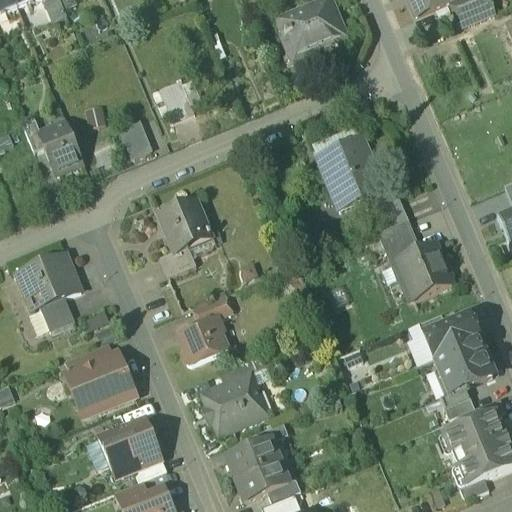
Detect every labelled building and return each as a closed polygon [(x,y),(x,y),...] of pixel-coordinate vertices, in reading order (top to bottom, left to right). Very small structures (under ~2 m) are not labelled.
[(13,0),(0,0),(0,16),(18,9),(13,0)] [(13,0),(18,9),(40,0),(13,0)] [(415,0),(416,2),(415,5),(421,18),(452,5),(463,1),(462,0),(415,0)] [(487,0),(462,0),(463,1),(452,5),(462,29),(494,16),(487,0)] [(330,1),(279,22),(286,39),(292,37),(303,63),(304,63),(302,58),(347,40),(330,1)] [(195,118),(187,97),(165,106),(174,127),(195,118)] [(129,162),(150,157),(143,125),(121,130),(129,162)] [(36,126),(23,132),(35,159),(46,154),(40,140),(42,139),(36,126)] [(42,139),(40,140),(46,154),(57,180),(85,168),(67,128),(42,139)] [(359,130),(311,144),(313,153),(362,139),(359,130)] [(385,194),(377,175),(374,176),(360,142),(317,159),(335,203),(352,196),(357,208),(371,202),(376,213),(400,203),(395,190),(385,194)] [(400,203),(376,213),(385,235),(409,225),(400,203)] [(197,206),(159,222),(173,258),(174,259),(188,253),(186,248),(211,237),(197,206)] [(511,214),(497,220),(511,253),(511,252),(511,214)] [(385,235),(378,238),(390,269),(393,268),(398,266),(398,265),(421,255),(409,225),(385,235)] [(211,237),(186,248),(188,253),(193,264),(196,261),(211,255),(213,250),(216,249),(211,237)] [(421,255),(398,265),(398,266),(393,268),(408,302),(414,305),(452,289),(435,249),(421,255)] [(188,253),(174,259),(173,258),(160,263),(168,283),(196,271),(193,264),(188,253)] [(67,261),(18,282),(33,318),(41,315),(65,305),(82,298),(81,296),(78,297),(70,279),(74,278),(67,261)] [(226,302),(193,315),(200,332),(218,324),(219,325),(231,321),(233,315),(232,313),(231,314),(226,302)] [(65,305),(41,315),(51,337),(74,328),(65,305)] [(86,335),(109,330),(105,314),(83,319),(86,335)] [(441,320),(419,330),(424,341),(446,331),(441,320)] [(446,331),(424,341),(434,364),(435,364),(478,346),(480,346),(470,321),(446,331)] [(200,332),(178,341),(185,356),(183,360),(187,370),(191,371),(228,356),(222,342),(224,338),(219,325),(218,324),(200,332)] [(478,346),(435,364),(450,398),(450,399),(466,393),(493,382),(487,367),(489,362),(486,357),(482,356),(478,346)] [(109,351),(66,369),(70,381),(114,363),(109,351)] [(70,381),(67,382),(73,397),(77,395),(85,413),(98,418),(134,403),(117,361),(114,363),(70,381)] [(253,366),(220,380),(224,391),(252,380),(252,381),(258,378),(253,366)] [(224,391),(201,401),(207,415),(203,416),(209,431),(213,429),(219,443),(269,422),(252,381),(252,380),(224,391)] [(466,393),(450,399),(450,398),(440,403),(449,426),(475,415),(466,393)] [(500,405),(476,415),(481,426),(496,420),(496,421),(505,417),(500,405)] [(140,414),(112,425),(117,436),(145,424),(140,414)] [(481,426),(444,441),(465,492),(465,493),(484,485),(511,473),(511,459),(510,454),(511,454),(511,453),(511,444),(507,442),(505,443),(496,421),(496,420),(481,426)] [(117,436),(98,444),(116,487),(135,479),(162,467),(163,467),(145,424),(117,436)] [(284,429),(245,446),(249,457),(271,447),(272,448),(289,442),(284,429)] [(249,457),(227,466),(232,476),(235,478),(238,486),(280,469),(272,448),(271,447),(249,457)] [(162,467),(135,479),(139,490),(167,478),(162,467)] [(280,469),(238,486),(242,495),(240,498),(245,508),(267,499),(289,490),(289,489),(280,469)] [(484,485),(465,493),(465,492),(460,494),(465,506),(489,497),(484,485)] [(289,490),(267,499),(272,510),(295,501),(301,498),(296,486),(289,489),(289,490)] [(137,491),(114,500),(119,511),(120,511),(121,511),(142,503),(137,491)] [(142,503),(121,511),(120,511),(171,511),(168,503),(161,506),(157,496),(142,503)] [(299,511),(295,501),(272,510),(268,511),(299,511)]
